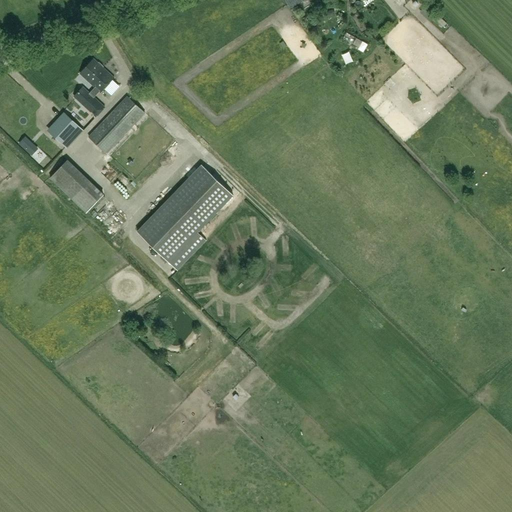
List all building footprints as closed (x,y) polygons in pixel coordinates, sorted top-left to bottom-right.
[(429,1),(420,10),(429,18),(437,9),(429,1)] [(333,8),(328,11),(332,17),(337,14),(333,8)] [(99,91),(100,93),(114,78),(102,67),(103,66),(98,62),(98,63),(93,59),(80,74),(95,88),(89,93),(82,87),(74,96),(91,112),(92,111),(94,114),(93,115),(96,117),(105,107),(93,97),(99,91)] [(127,96),(89,138),(106,154),(125,134),(145,113),(127,96)] [(79,116),(85,110),(77,102),(71,108),(79,116)] [(110,106),(103,112),(107,116),(114,111),(110,106)] [(66,114),(50,132),(67,148),(84,131),(66,114)] [(99,117),(93,123),(97,127),(103,121),(99,117)] [(233,196),(202,165),(137,231),(178,270),(206,240),(198,232),(233,196)] [(98,190),(81,207),(87,213),(104,195),(98,190)] [(308,290),(316,282),(308,274),(300,282),(308,290)] [(285,317),(292,308),(282,300),(275,308),(285,317)] [(235,399),(238,394),(231,390),(228,395),(235,399)]
